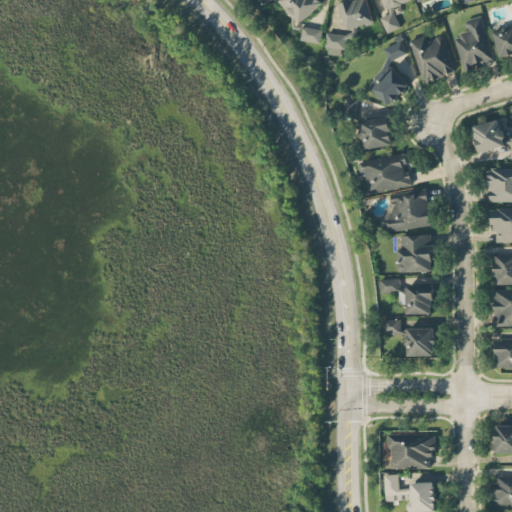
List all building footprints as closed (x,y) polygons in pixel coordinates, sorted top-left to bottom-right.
[(297,24),(322,2),(321,0),(277,0),(277,1),(297,24)] [(350,0),(339,3),(346,29),(374,21),(367,0),(350,0)] [(382,0),(388,13),(380,16),(386,32),(400,26),(391,7),(408,0),(382,0)] [(499,57),(511,53),(511,2),(510,3),(511,11),(511,24),(493,29),(499,57)] [(494,59),(483,14),(464,19),(468,31),(454,35),(462,67),(494,59)] [(301,40),(320,42),(322,28),(302,26),(301,40)] [(345,34),(327,32),(325,53),(342,54),(345,34)] [(422,81),(454,72),(443,35),(427,40),(425,34),(410,39),(422,81)] [(383,47),(388,60),(370,81),(374,90),(389,105),(409,84),(392,68),(390,62),(394,58),(407,52),(402,39),(383,47)] [(358,98),(346,96),(342,113),(354,116),(358,98)] [(364,148),(393,143),(388,115),(359,120),(364,148)] [(474,122),(476,149),(509,147),(509,157),(511,156),(511,138),(502,139),(501,120),(474,122)] [(366,193),(410,185),(405,162),(407,162),(405,152),(360,161),(363,181),(366,193)] [(511,166),(488,167),(489,201),(511,200),(511,166)] [(387,192),(390,217),(380,218),(381,230),(430,226),(426,188),(387,192)] [(493,241),(511,241),(511,207),(493,207),(493,241)] [(401,234),(402,248),(398,249),(398,271),(433,270),(432,233),(401,234)] [(380,278),(380,291),(400,291),(399,277),(380,278)] [(406,285),(406,313),(433,312),(432,285),(406,285)] [(511,324),(511,288),(494,289),(495,325),(511,324)] [(403,318),(384,319),(384,333),(403,332),(403,318)] [(435,327),(407,327),(407,354),(435,355),(435,327)] [(511,337),(495,339),(495,367),(511,366),(511,337)] [(511,424),(495,424),(495,451),(511,451),(511,424)] [(391,468),(434,467),(433,433),(387,434),(387,446),(391,446),(391,468)] [(385,500),(407,499),(408,511),(436,510),(434,481),(411,482),(411,487),(399,488),(398,473),(384,474),(385,500)] [(511,475),(495,475),(495,503),(511,503),(511,475)]
